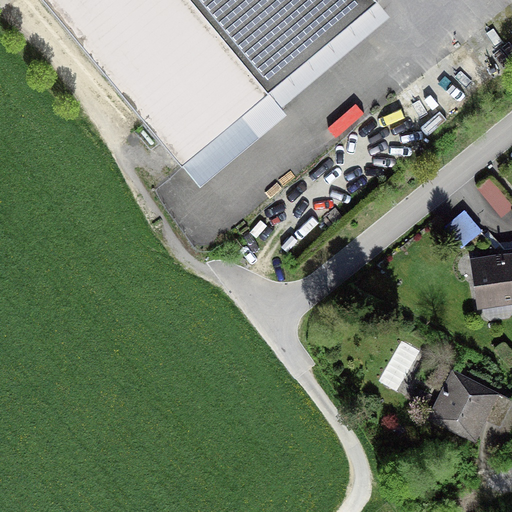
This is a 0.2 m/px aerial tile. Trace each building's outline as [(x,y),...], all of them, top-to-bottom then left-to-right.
[(44,0),(193,178),(389,14),(376,0),(44,0)] [(499,217),(510,207),(492,186),(481,195),(499,217)] [(462,246),(478,231),(462,212),(446,227),(462,246)] [(511,301),(511,255),(471,261),(478,306),(511,301)] [(427,417),(473,441),(497,395),(451,371),(436,399),(420,391),(413,405),(429,414),(427,417)]
